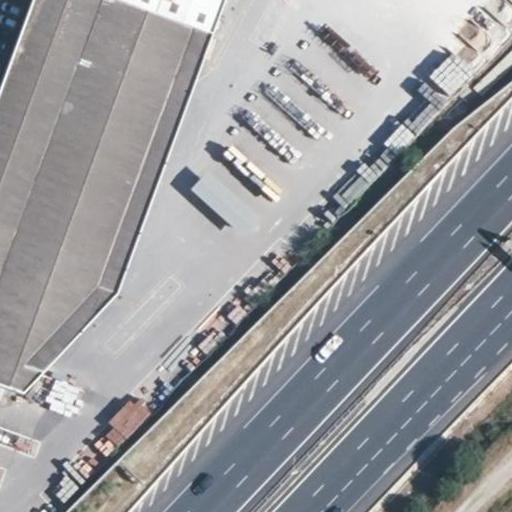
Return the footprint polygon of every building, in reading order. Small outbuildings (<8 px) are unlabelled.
[(117,299),(118,297),(102,290),(185,58),(202,64),(225,0),(34,0),(0,94),(0,386),(26,396),(117,299)] [(511,5),(507,0),(490,0),(486,4),(509,33),(511,30),(511,5)] [(102,290),(118,297),(202,64),(185,58),(102,290)] [(449,93),(470,80),(462,68),(442,81),(449,93)] [(391,159),(411,140),(397,125),(377,143),(391,159)]
